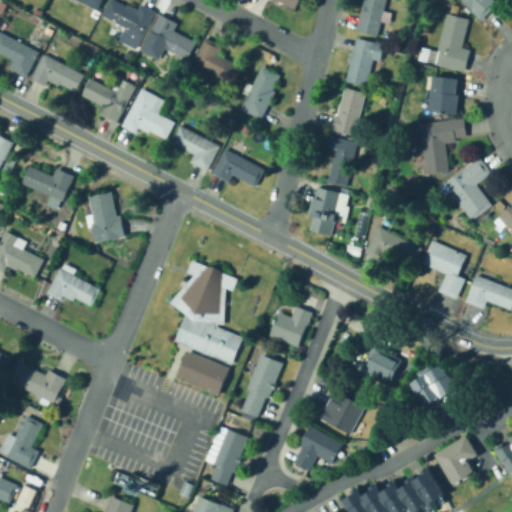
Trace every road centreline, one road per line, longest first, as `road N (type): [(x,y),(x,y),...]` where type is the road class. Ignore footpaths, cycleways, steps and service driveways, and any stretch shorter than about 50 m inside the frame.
road 1 (secondary): [(341,273),(0,96)]
road 2 (residential): [(178,188),(50,511)]
road 3 (residential): [(511,343),(511,411),(502,419),(455,427),(285,511)]
road 4 (residential): [(327,0),(273,238)]
road 5 (residential): [(341,273),(252,494)]
road 6 (secondary): [(511,343),(459,335),(341,273)]
road 7 (residential): [(110,360),(0,303)]
